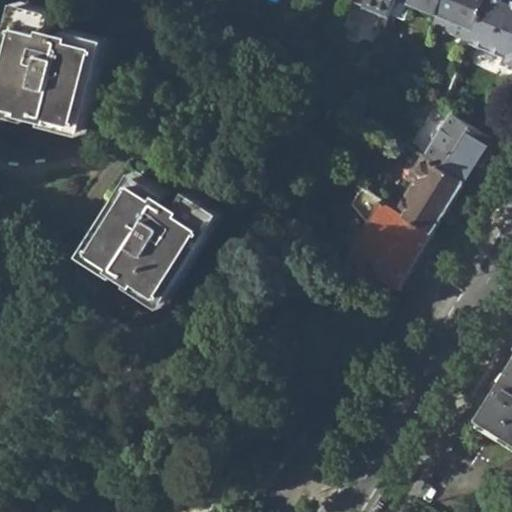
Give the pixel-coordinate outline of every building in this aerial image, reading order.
[(409,0),(439,12),(443,0),(409,0)] [(443,0),(439,12),(434,23),(472,38),(477,26),(487,0),(443,0)] [(511,0),(487,0),(477,26),(472,38),(471,40),(505,54),(502,61),(511,64),(511,0)] [(46,121),(86,132),(112,39),(73,28),(71,31),(55,28),(60,11),(21,1),(0,78),(0,109),(31,118),(32,112),(47,117),(46,121)] [(290,43),(314,52),(318,41),(294,32),(290,43)] [(453,114),(428,154),(468,179),(494,139),(453,114)] [(276,133),(314,156),(319,148),(281,124),(276,133)] [(417,179),(399,209),(435,232),(447,212),(449,213),(465,190),(463,188),(468,179),(428,154),(424,152),(411,175),(417,179)] [(134,283),(169,305),(228,212),(194,190),(184,204),(171,196),(173,193),(139,171),(87,253),(120,275),(123,271),(136,280),(134,283)] [(351,257),(400,287),(435,232),(399,209),(361,186),(351,201),(369,227),(351,257)] [(511,372),(486,415),(511,430),(511,372)] [(272,451),(287,460),(302,435),(287,426),(272,451)] [(264,495),(287,460),(272,451),(258,442),(236,477),(264,495)]
